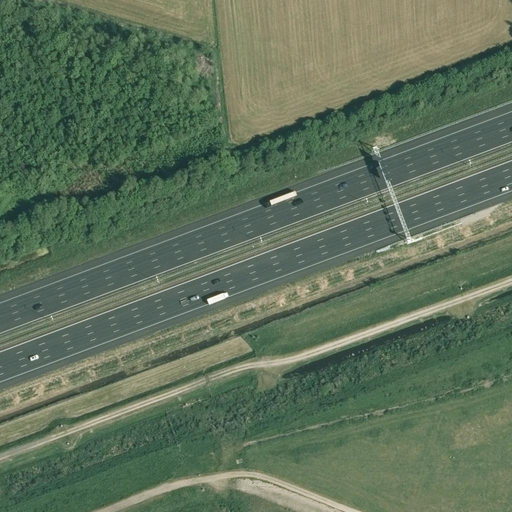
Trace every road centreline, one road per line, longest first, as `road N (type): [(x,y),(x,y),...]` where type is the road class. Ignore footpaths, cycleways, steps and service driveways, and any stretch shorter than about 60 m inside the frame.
road 1 (motorway): [(511,127),(0,318)]
road 2 (motorway): [(0,367),(511,176)]
road 3 (track): [(511,280),(298,358),(226,371),(0,457)]
road 4 (track): [(353,511),(248,473),(174,485),(105,511)]
